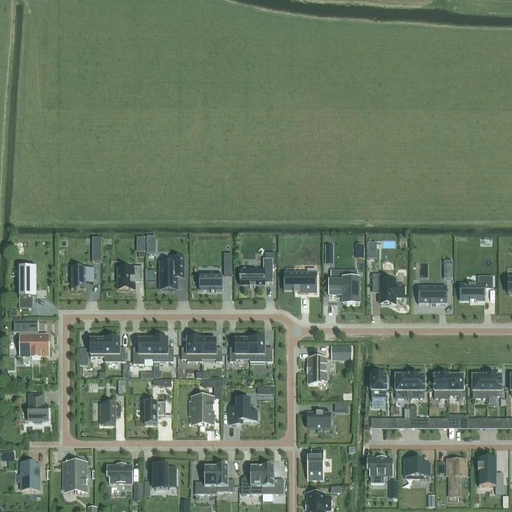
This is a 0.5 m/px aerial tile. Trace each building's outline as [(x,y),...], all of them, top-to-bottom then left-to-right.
[(92,239),(92,264),(102,264),(101,239),(92,239)] [(368,260),(376,260),(376,252),(368,252),(368,260)] [(224,277),(232,277),(232,255),(224,255),(224,277)] [(160,264),(160,292),(177,292),(177,281),(184,281),(184,259),(171,259),(171,264),(160,264)] [(264,287),(264,280),(272,280),(272,283),(272,262),(265,261),(264,261),(264,271),(240,271),(240,287),(264,287)] [(444,262),(444,280),(453,280),(453,262),(444,262)] [(118,270),(118,292),(134,292),(134,282),(142,282),(142,268),(134,268),(134,270),(118,270)] [(36,269),(26,269),(23,269),(19,269),(19,277),(19,279),(19,311),(33,311),(33,299),(36,299),(36,279),(36,269)] [(71,270),(71,292),(86,292),(86,285),(94,285),(94,270),(71,270)] [(294,294),(316,294),(316,271),(307,271),(307,276),(284,276),(284,292),(294,292),(294,294)] [(147,272),(147,282),(155,282),(155,272),(147,272)] [(343,306),(359,306),(359,281),(357,281),(357,274),(345,274),(345,281),(343,281),(343,284),(329,284),(329,298),(343,298),(343,306)] [(380,288),(380,295),(380,306),(395,306),(395,299),(404,299),(404,287),(395,287),(395,281),(381,281),(381,276),(372,276),(372,288),(380,288)] [(200,277),(200,292),(222,292),(222,277),(200,277)] [(460,287),(460,302),(470,302),(470,304),(470,302),(475,302),(475,304),(476,304),(476,302),(484,302),(484,291),(492,291),(492,279),(479,279),(479,287),(460,287)] [(436,306),(447,306),(447,289),(418,289),(418,306),(430,306),(430,308),(431,308),(431,306),(435,306),(435,308),(436,308),(436,306)] [(19,332),(18,322),(8,322),(9,332),(19,332)] [(22,338),(22,358),(32,358),(32,360),(40,360),(40,358),(48,358),(48,349),(45,349),(45,338),(22,338)] [(105,359),(105,364),(125,364),(125,350),(120,350),(120,341),(105,341),(105,342),(105,359)] [(174,364),(174,350),(168,350),(168,341),(153,341),(153,342),(153,362),(153,364),(174,364)] [(202,364),(202,362),(202,342),(202,341),(187,341),(187,350),(181,350),(181,362),(187,362),(187,364),(202,364)] [(272,364),(272,350),(265,350),(265,341),(250,341),(250,342),(250,362),(250,364),(272,364)] [(105,342),(91,342),(91,359),(105,359),(105,342)] [(133,350),(133,367),(145,367),(145,362),(153,362),(153,342),(139,342),(139,350),(133,350)] [(222,350),(216,350),(216,342),(202,342),(202,362),(216,362),(216,364),(222,364),(222,350)] [(250,342),(236,342),(236,350),(230,350),(230,364),(236,364),(236,362),(250,362),(250,342)] [(352,348),(332,348),(332,360),(352,360),(352,348)] [(88,351),(80,351),(80,367),(87,367),(88,351)] [(326,383),(326,361),(309,361),(309,368),(308,368),(308,375),(309,375),(309,386),(318,386),(318,383),(326,383)] [(396,378),(395,400),(410,400),(410,377),(410,378),(396,378)] [(410,377),(410,400),(425,401),(425,378),(419,378),(419,377),(410,377)] [(439,378),(434,378),(434,401),(449,401),(449,398),(448,398),(449,377),(439,377),(439,378)] [(448,398),(449,398),(463,398),(463,378),(449,378),(449,377),(448,398)] [(487,398),(487,377),(486,377),(486,378),(472,378),(472,401),(487,401),(487,398)] [(487,398),(501,398),(501,378),(496,378),(496,377),(487,377),(487,398)] [(371,401),(372,401),(386,401),(386,378),(371,378),(371,401)] [(28,408),(28,423),(34,423),(34,425),(42,425),(42,423),(48,423),(48,408),(43,408),(43,397),(29,397),(29,408),(28,408)] [(213,427),(213,400),(192,400),(192,405),(191,405),(191,418),(193,418),(193,425),(202,425),(202,427),(213,427)] [(237,409),(230,409),(230,427),(243,427),(243,423),(257,423),(257,413),(250,413),(250,401),(237,401),(237,409)] [(145,404),(145,427),(158,427),(158,418),(166,418),(166,404),(145,404)] [(121,407),(116,407),(116,406),(101,406),(101,427),(116,427),(116,419),(121,419),(121,407)] [(348,415),(348,406),(335,406),(335,415),(348,415)] [(330,414),(308,414),(308,430),(330,430),(330,414)] [(410,420),(395,421),(395,431),(425,431),(425,421),(416,421),(410,420)] [(391,431),(391,421),(382,421),(382,431),(391,431)] [(459,421),(434,421),(434,431),(459,431),(459,421)] [(459,431),(468,431),(468,421),(459,421),(459,431)] [(502,421),(472,421),(472,431),(502,431),(502,421)] [(323,482),(323,453),(311,453),(311,459),(308,459),(308,482),(323,482)] [(2,454),(2,462),(14,462),(14,454),(2,454)] [(392,478),(392,461),(385,461),(385,460),(378,460),(378,461),(368,461),(368,470),(370,470),(370,478),(392,478)] [(421,461),(405,461),(405,478),(421,478),(421,482),(429,482),(429,465),(421,465),(421,461)] [(478,462),(479,462),(479,467),(478,467),(478,474),(479,474),(479,488),(496,488),(496,496),(503,496),(503,475),(496,475),(496,461),(478,461),(478,462)] [(458,462),(454,462),(454,463),(447,463),(447,478),(449,478),(449,495),(460,495),(460,478),(463,478),(463,468),(466,468),(466,463),(458,463),(458,462)] [(35,465),(21,465),(21,484),(21,488),(37,488),(37,489),(39,489),(39,479),(40,479),(40,478),(39,478),(39,473),(40,473),(39,473),(39,467),(35,467),(35,465)] [(75,466),(66,466),(64,466),(64,491),(75,491),(75,495),(86,495),(86,465),(75,465),(75,466)] [(108,468),(108,478),(110,478),(110,485),(132,485),(132,468),(125,468),(125,467),(117,467),(117,468),(108,468)] [(162,467),(154,467),(154,491),(167,491),(167,488),(176,488),(176,470),(162,470),(162,467)] [(195,484),(195,496),(217,496),(217,494),(216,494),(216,468),(204,468),(204,484),(195,484)] [(216,468),(216,494),(217,494),(234,494),(234,482),(228,482),(228,468),(216,468)] [(250,481),(241,481),(241,496),(262,496),(262,468),(250,468),(250,481)] [(283,496),(283,481),(274,481),(274,468),(262,468),(262,496),(283,496)] [(324,496),(308,496),(307,511),(324,511),(331,511),(331,499),(324,499),(324,496)]
